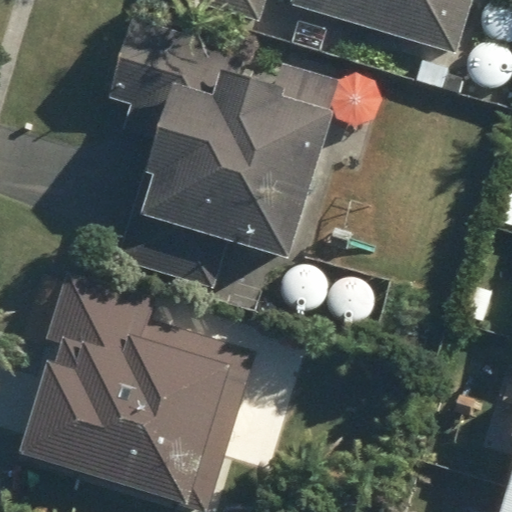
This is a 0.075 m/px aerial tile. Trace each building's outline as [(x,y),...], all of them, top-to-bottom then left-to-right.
[(214,0),(260,13),(263,0),(304,0),(456,46),(470,0),(214,0)] [(245,44),(134,9),(108,87),(132,95),(123,122),(156,133),(119,252),(215,282),(233,226),(289,245),(335,98),(332,96),(339,73),(284,55),(280,69),(241,56),(245,44)] [(423,52),(418,74),(444,81),(450,59),(423,52)] [(207,505),(256,345),(147,312),(153,294),(68,268),(50,330),(62,333),(57,348),(49,345),(18,448),(207,505)] [(390,300),(410,307),(415,292),(396,285),(390,300)] [(384,361),(379,381),(402,386),(406,366),(384,361)] [(511,511),(511,463),(494,511),(511,511)]
